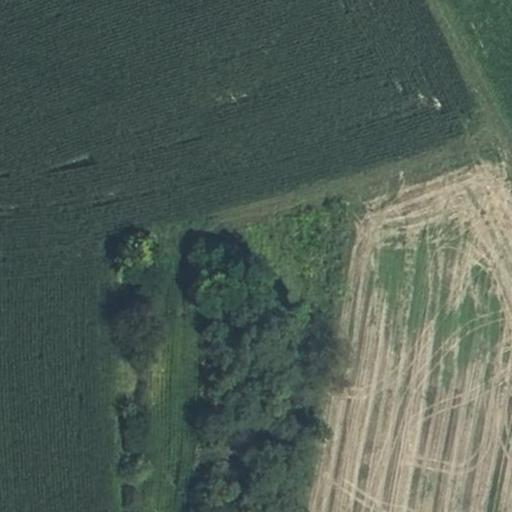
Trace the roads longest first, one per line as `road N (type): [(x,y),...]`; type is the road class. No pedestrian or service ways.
road 1 (track): [(501,132),(168,235),(152,511)]
road 2 (track): [(433,0),(511,152)]
